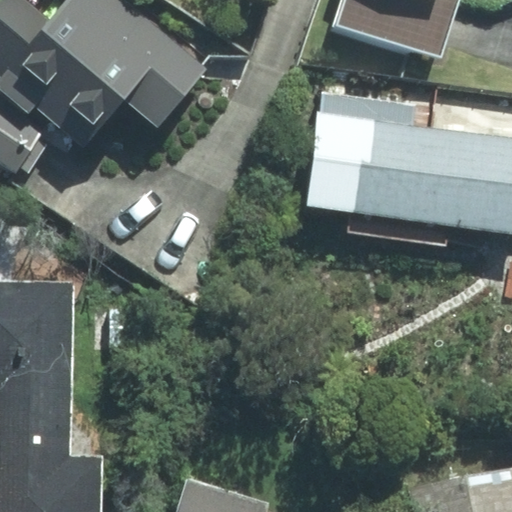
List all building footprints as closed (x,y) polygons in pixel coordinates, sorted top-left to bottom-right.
[(200,71),(117,0),(62,0),(44,22),(17,0),(0,0),(0,70),(81,138),(115,97),(151,128),(200,71)] [(333,0),(325,29),(409,55),(426,0),(333,0)] [(485,12),(488,0),(448,0),(448,1),(485,12)] [(0,171),(11,178),(39,136),(0,111),(0,171)] [(511,138),(354,121),(343,215),(511,233),(511,138)] [(0,511),(94,511),(96,460),(63,458),(70,285),(0,282),(0,511)] [(130,345),(130,308),(105,307),(105,344),(130,345)] [(404,511),(511,511),(511,475),(402,499),(404,511)] [(258,511),(261,503),(181,477),(170,511),(258,511)]
